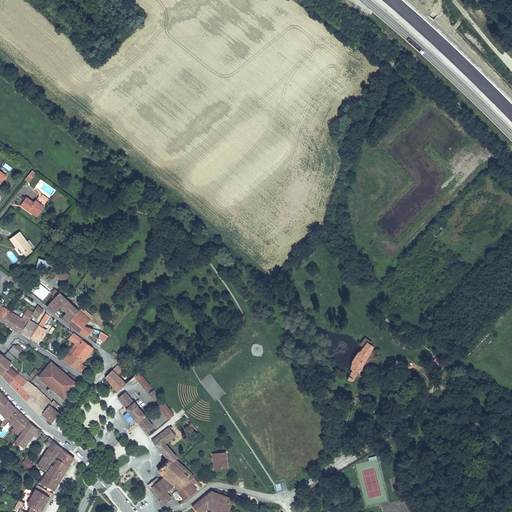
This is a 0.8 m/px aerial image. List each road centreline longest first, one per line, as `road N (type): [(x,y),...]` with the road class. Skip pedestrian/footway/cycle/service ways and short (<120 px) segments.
road 1 (motorway): [(367,0),(511,133)]
road 2 (motorway): [(511,115),(391,0)]
road 3 (residential): [(6,276),(107,354),(88,383)]
road 4 (track): [(462,511),(443,453),(425,427),(390,435)]
